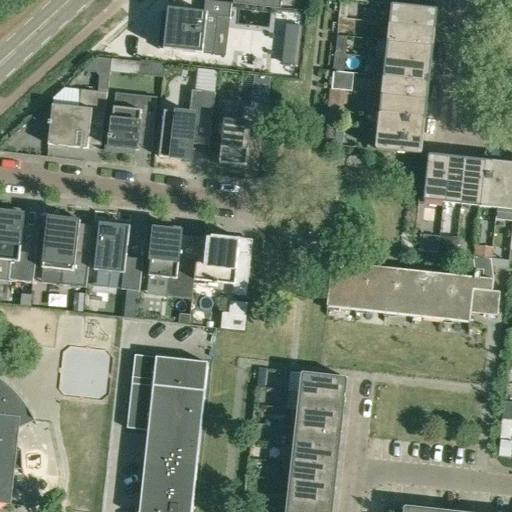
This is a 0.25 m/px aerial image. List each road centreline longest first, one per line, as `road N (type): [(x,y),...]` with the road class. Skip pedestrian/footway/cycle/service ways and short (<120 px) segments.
road 1 (residential): [(0,180),(245,205)]
road 2 (residential): [(511,148),(459,141),(443,121),(454,0)]
road 3 (residential): [(356,475),(511,491)]
